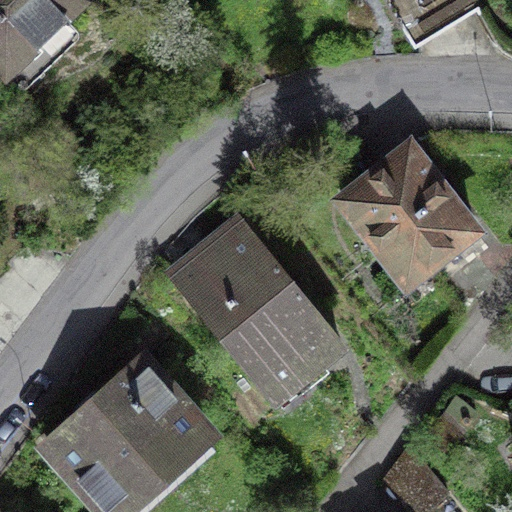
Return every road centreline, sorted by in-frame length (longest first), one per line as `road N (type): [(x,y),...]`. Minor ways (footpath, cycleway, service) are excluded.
road 1 (residential): [(0,401),(156,190),(203,144),(246,119),(353,86),(511,84)]
road 2 (residential): [(331,511),(511,284)]
